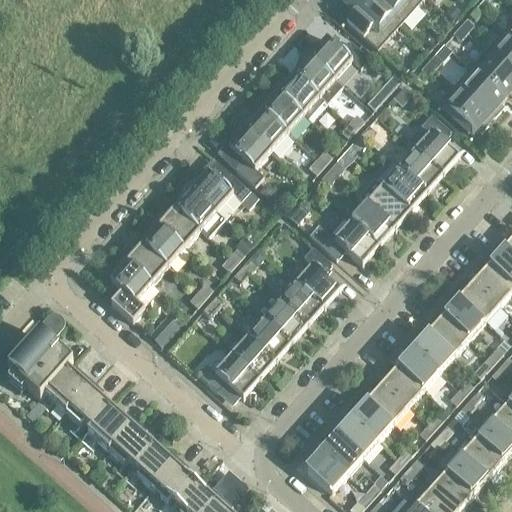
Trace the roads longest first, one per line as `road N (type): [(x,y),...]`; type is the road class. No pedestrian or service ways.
road 1 (residential): [(260,462),(267,441),(511,169)]
road 2 (residential): [(56,283),(61,261),(298,0)]
road 3 (residential): [(56,283),(237,454),(260,462)]
